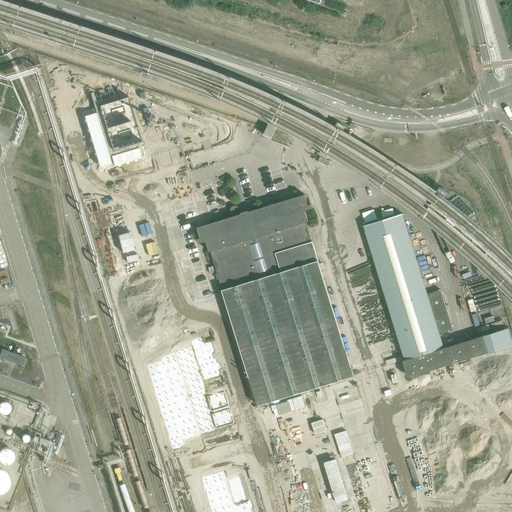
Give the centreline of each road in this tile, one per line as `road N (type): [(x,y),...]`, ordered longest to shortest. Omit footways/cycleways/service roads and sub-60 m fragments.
road 1 (secondary): [(33,0),(395,119)]
road 2 (unknown): [(220,169),(135,187),(149,246)]
road 3 (unknown): [(239,178),(251,152),(160,100)]
road 4 (unknown): [(220,169),(147,119),(117,130)]
road 5 (secondary): [(395,119),(436,126),(511,105)]
